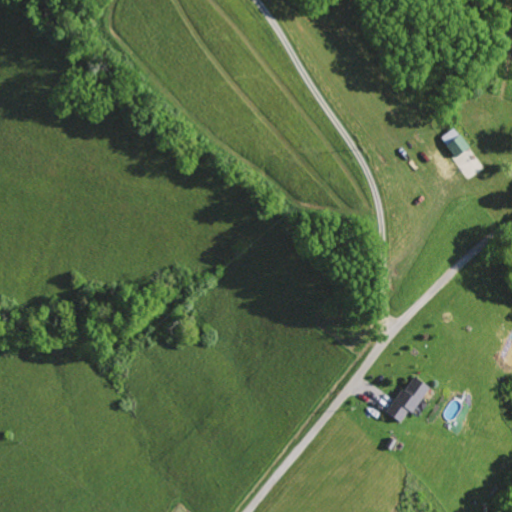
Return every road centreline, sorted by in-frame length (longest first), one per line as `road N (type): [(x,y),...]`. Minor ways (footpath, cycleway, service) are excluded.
road 1 (residential): [(245,511),(388,334),(511,224)]
road 2 (residential): [(388,334),(378,187),(244,0)]
